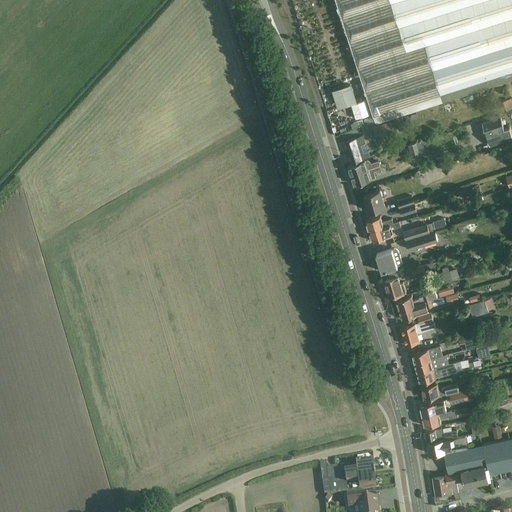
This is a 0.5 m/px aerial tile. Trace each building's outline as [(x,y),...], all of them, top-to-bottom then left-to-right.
[(511,0),(336,0),(374,117),(364,120),(366,125),(375,122),(375,123),(511,78),(511,0)] [(511,108),(511,99),(511,98),(502,101),(505,111),(511,108)] [(482,123),(486,134),(504,128),(501,116),(482,123)] [(373,127),(376,138),(394,132),(390,121),(373,127)] [(504,128),(486,134),(489,146),(511,138),(511,133),(510,126),(504,128)] [(346,141),(352,159),(353,162),(370,157),(363,135),(346,141)] [(348,165),(351,175),(380,166),(378,161),(371,163),(370,161),(367,160),(365,160),(348,165)] [(380,166),(351,175),(354,185),(371,179),(371,178),(375,177),(373,171),(381,168),(380,166)] [(380,190),(364,195),(364,196),(366,195),(369,203),(366,204),(368,211),(385,206),(380,190)] [(415,203),(413,196),(398,200),(400,207),(415,203)] [(417,210),(415,203),(400,207),(402,215),(417,210)] [(380,216),(365,220),(366,221),(369,231),(393,223),(392,218),(382,221),(380,216)] [(477,219),(468,223),(470,227),(479,224),(477,219)] [(399,221),(393,223),(369,231),(372,241),(394,234),(392,229),(401,226),(399,221)] [(432,230),(430,223),(403,231),(406,239),(432,230)] [(438,241),(435,231),(406,240),(409,250),(438,241)] [(392,249),(376,254),(382,272),(398,267),(398,266),(403,265),(399,253),(398,251),(396,250),(394,249),(392,249)] [(409,269),(411,277),(425,273),(423,265),(409,269)] [(457,268),(446,271),(432,275),(435,285),(460,278),(457,268)] [(398,276),(384,280),(389,297),(406,292),(403,281),(400,282),(398,276)] [(412,295),(396,300),(398,307),(399,307),(400,309),(399,309),(431,300),(430,299),(437,297),(435,291),(423,295),(423,296),(419,297),(420,298),(413,300),(412,295)] [(431,300),(399,309),(399,310),(400,309),(401,311),(400,311),(402,319),(428,311),(427,308),(448,302),(446,296),(441,298),(440,297),(431,300)] [(472,315),(489,310),(494,309),(492,302),(493,302),(492,298),(468,304),(472,315)] [(431,312),(421,315),(418,316),(419,322),(400,327),(405,345),(420,341),(418,333),(435,327),(431,312)] [(467,349),(476,347),(479,346),(476,335),(458,339),(459,344),(465,343),(467,349)] [(488,344),(479,346),(476,347),(479,357),(490,354),(488,344)] [(413,353),(415,363),(443,356),(443,355),(440,346),(413,353)] [(415,363),(418,373),(448,365),(448,364),(447,359),(448,359),(447,354),(443,355),(443,356),(415,363)] [(448,365),(418,373),(420,382),(434,378),(433,373),(442,370),(443,375),(457,372),(455,362),(448,364),(448,365)] [(458,390),(456,383),(443,387),(442,388),(439,389),(437,383),(421,386),(424,399),(441,395),(447,393),(458,390)] [(447,399),(451,398),(452,403),(466,400),(465,395),(469,394),(467,389),(446,395),(447,399)] [(444,400),(429,403),(420,405),(422,416),(443,411),(443,413),(451,411),(451,410),(446,411),(444,400)] [(458,416),(470,413),(468,407),(456,410),(458,416)] [(454,410),(451,411),(443,413),(443,411),(422,416),(425,426),(441,422),(440,418),(448,416),(448,418),(456,416),(454,410)] [(506,420),(499,422),(502,434),(509,432),(506,420)] [(425,431),(427,442),(442,440),(458,436),(457,430),(441,432),(440,428),(425,431)] [(442,440),(427,442),(429,454),(446,451),(446,448),(452,446),(469,442),(467,434),(458,436),(442,440)] [(490,464),(492,479),(501,477),(500,472),(511,469),(511,437),(486,444),(486,445),(490,464)] [(490,464),(486,445),(444,453),(448,472),(445,473),(445,474),(460,470),(490,464)] [(328,469),(327,469),(329,480),(375,474),(374,470),(373,462),(356,464),(357,470),(345,472),(345,469),(336,470),(335,467),(328,468),(328,469)] [(492,479),(490,464),(460,470),(445,474),(445,475),(445,478),(448,477),(449,484),(457,482),(463,481),(464,486),(482,482),(482,484),(491,482),(491,480),(492,479)] [(327,469),(321,470),(323,491),(324,491),(325,495),(348,492),(347,484),(358,482),(359,489),(376,487),(376,486),(381,485),(380,478),(375,479),(375,478),(375,474),(329,480),(327,469)] [(445,478),(445,475),(433,477),(436,496),(446,495),(459,493),(457,482),(449,484),(448,477),(445,478)] [(367,492),(347,495),(348,502),(358,501),(358,511),(379,511),(378,511),(377,507),(378,507),(377,498),(367,499),(367,492)]
